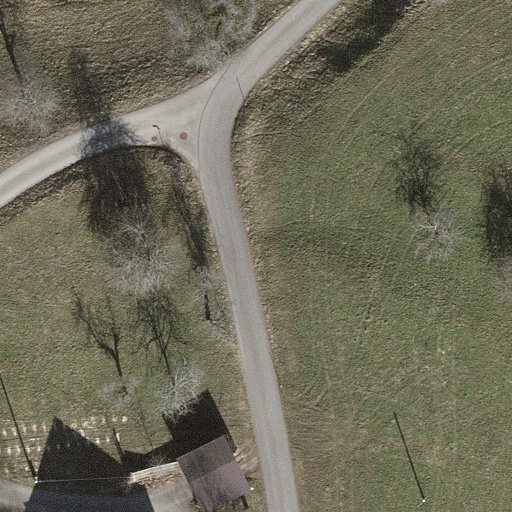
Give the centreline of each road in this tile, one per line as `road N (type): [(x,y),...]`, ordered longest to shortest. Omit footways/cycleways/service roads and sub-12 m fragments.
road 1 (unclassified): [(286,511),(211,166),(213,112),(241,61),(313,0)]
road 2 (track): [(213,112),(119,132),(0,188)]
